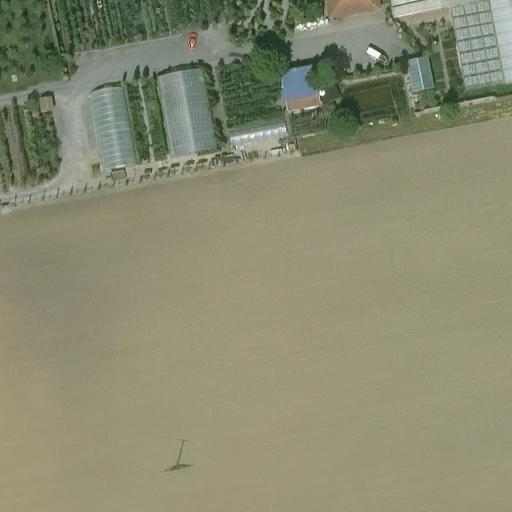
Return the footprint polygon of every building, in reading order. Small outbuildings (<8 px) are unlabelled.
[(375,0),(326,0),(330,22),(378,13),(375,0)] [(511,0),(507,0),(491,3),(490,0),(388,0),(392,22),(449,11),(464,94),(504,86),(504,87),(511,85),(511,0)] [(431,91),(426,62),(408,66),(413,94),(431,91)] [(318,98),(313,69),(278,75),(283,105),(318,98)] [(202,73),(157,82),(172,161),(217,153),(202,73)] [(358,123),(397,117),(392,85),(353,91),(358,123)] [(122,91),(90,96),(103,174),(135,168),(122,91)]
